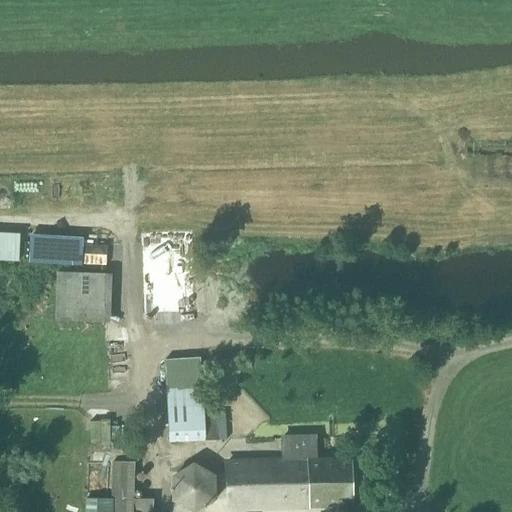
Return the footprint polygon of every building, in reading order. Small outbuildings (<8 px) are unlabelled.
[(57,321),(112,320),(111,275),(56,276),(57,321)] [(202,385),(166,387),(169,444),(228,440),(227,430),(227,420),(215,421),(214,404),(204,405),(202,385)] [(281,462),(225,464),(227,510),(351,506),(349,459),(317,460),(316,438),(281,439),(281,462)] [(111,499),(111,511),(153,511),(154,499),(134,499),(135,462),(113,462),(112,499),(111,499)] [(214,476),(193,466),(175,479),(176,502),(197,511),(216,498),(214,476)] [(86,499),(85,511),(111,511),(111,499),(86,499)]
